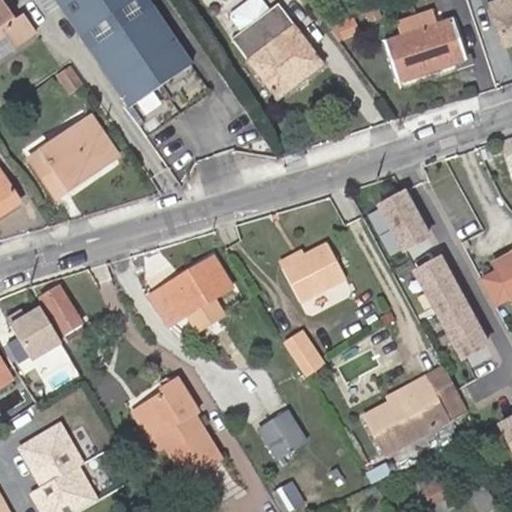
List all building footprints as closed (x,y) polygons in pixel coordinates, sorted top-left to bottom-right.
[(0,0),(0,57),(35,35),(21,15),(13,20),(0,0)] [(144,0),(54,0),(130,109),(190,68),(144,0)] [(249,0),(231,11),(240,27),(272,8),(266,0),(249,0)] [(511,0),(487,0),(507,54),(511,52),(511,0)] [(322,65),(277,5),(230,40),(276,100),(322,65)] [(450,18),(382,43),(396,84),(466,60),(450,18)] [(84,87),(70,68),(58,77),(71,96),(84,87)] [(52,197),(113,159),(90,122),(29,161),(52,197)] [(0,225),(22,211),(0,177),(0,225)] [(403,192),(375,208),(402,256),(430,240),(403,192)] [(309,264),(288,274),(306,308),(351,284),(333,250),(309,264)] [(167,294),(162,287),(152,293),(172,326),(183,320),(232,288),(211,256),(179,276),(184,283),(167,294)] [(511,256),(494,266),(498,274),(483,281),(496,305),(511,298),(511,256)] [(442,259),(412,275),(460,365),(489,350),(442,259)] [(285,271),(288,274),(309,264),(307,260),(285,271)] [(179,276),(162,287),(167,294),(184,283),(179,276)] [(82,323),(59,289),(41,299),(62,335),(82,323)] [(63,344),(43,309),(21,323),(16,317),(8,322),(34,362),(63,344)] [(309,327),(288,337),(305,374),(327,364),(309,327)] [(0,359),(0,389),(14,381),(0,359)] [(415,387),(365,415),(386,452),(451,416),(446,408),(464,398),(445,364),(412,382),(415,387)] [(149,403),(165,433),(171,430),(175,437),(169,440),(191,476),(195,474),(208,466),(224,457),(201,414),(204,412),(184,377),(168,387),(170,390),(149,403)] [(160,436),(165,433),(149,403),(140,408),(157,438),(160,436)] [(265,428),(283,458),(317,439),(299,409),(265,428)] [(511,419),(497,428),(511,453),(511,419)] [(61,425),(17,450),(40,490),(77,468),(84,464),(61,425)] [(171,430),(165,433),(160,436),(164,443),(169,440),(175,437),(171,430)] [(208,466),(195,474),(203,487),(215,480),(208,466)] [(40,490),(30,496),(38,511),(78,511),(97,501),(77,468),(40,490)] [(428,510),(453,492),(446,481),(420,497),(428,510)] [(0,511),(9,511),(0,497),(0,511)]
